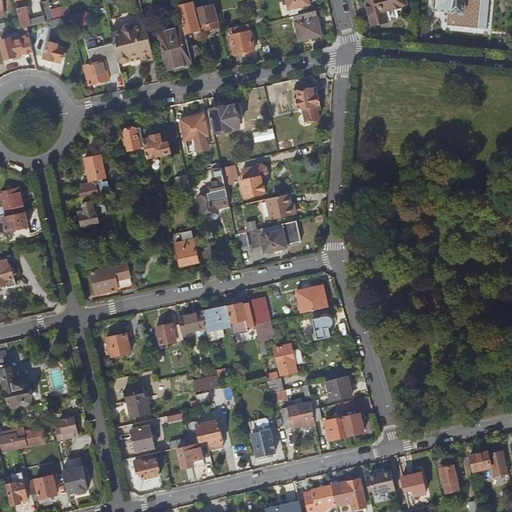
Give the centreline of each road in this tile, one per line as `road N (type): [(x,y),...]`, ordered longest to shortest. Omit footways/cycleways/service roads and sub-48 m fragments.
road 1 (residential): [(346,53),(68,114)]
road 2 (residential): [(120,510),(395,448)]
road 3 (residential): [(337,257),(75,316)]
road 4 (residential): [(346,53),(337,257)]
road 5 (residential): [(337,257),(395,448)]
road 6 (residential): [(75,316),(120,510)]
road 7 (residential): [(511,66),(346,53)]
road 8 (residential): [(39,161),(75,316)]
